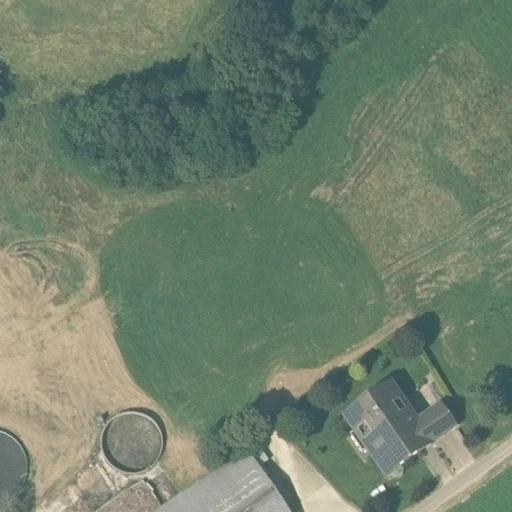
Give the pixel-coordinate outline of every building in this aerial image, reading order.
[(388,393),(343,423),(354,439),(349,442),(361,459),(366,456),(385,484),(430,454),(429,452),(416,432),(403,441),(391,423),(404,415),(388,393)] [(439,416),(416,432),(429,452),(453,436),(439,416)] [(164,456),(164,450),(163,444),(162,438),(158,432),(154,427),(149,423),(142,420),(137,419),(130,418),(120,421),(114,424),(108,429),(105,434),(102,439),(101,445),(100,452),(101,458),(104,464),(107,469),(111,474),(115,477),(122,480),(128,482),(134,482),(140,481),(146,479),(151,476),(156,471),(160,467),(162,461),(164,456)] [(26,482),(27,475),(26,467),(24,461),(21,456),(16,449),(10,444),(3,441),(0,440),(0,509),(1,509),(8,506),(17,500),(21,494),(24,489),(26,482)] [(192,500),(173,511),(281,511),(247,461),(192,500)]
